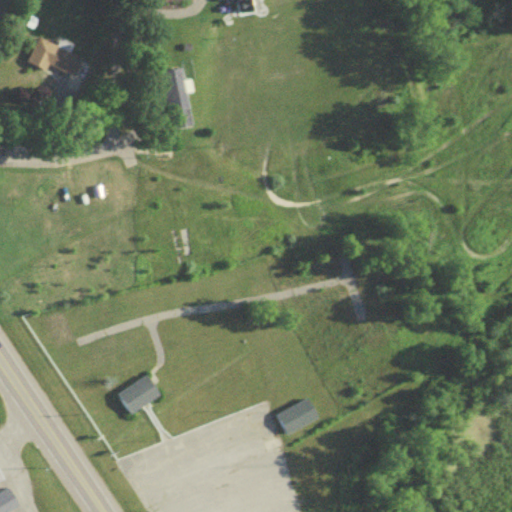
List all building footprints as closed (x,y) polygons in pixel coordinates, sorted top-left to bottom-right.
[(226,0),(230,21),(264,15),(260,0),(226,0)] [(48,71),(75,81),(82,62),(69,58),(73,48),(60,43),(58,50),(38,42),(28,67),(47,75),(48,71)] [(174,134),(194,130),(183,73),(163,76),(174,134)] [(116,400),(130,420),(160,399),(146,379),(116,400)] [(318,421),(305,402),(275,422),(288,441),(318,421)]
